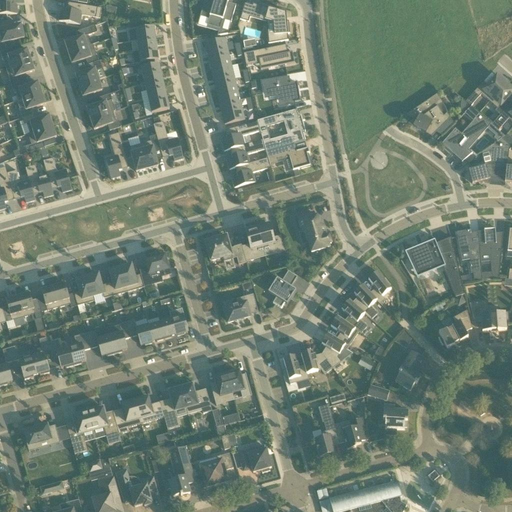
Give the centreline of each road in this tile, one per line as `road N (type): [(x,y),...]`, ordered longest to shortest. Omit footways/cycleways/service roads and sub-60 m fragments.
road 1 (residential): [(0,412),(209,352)]
road 2 (residential): [(97,197),(37,0)]
road 3 (residential): [(334,182),(300,0)]
road 4 (residential): [(0,274),(175,227)]
road 5 (residential): [(207,168),(173,0)]
road 6 (residential): [(293,490),(250,341)]
road 7 (residential): [(250,341),(293,329),(357,251)]
road 8 (residential): [(428,451),(293,490)]
road 9 (residential): [(209,352),(175,227)]
